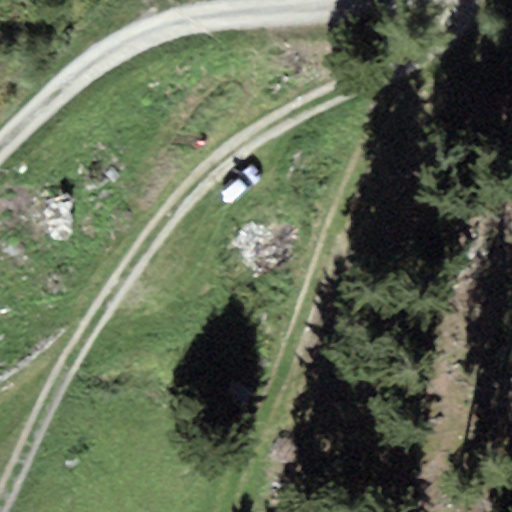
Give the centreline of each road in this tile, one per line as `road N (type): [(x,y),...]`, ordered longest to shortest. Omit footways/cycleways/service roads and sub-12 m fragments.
road 1 (track): [(0,485),(125,270),(188,190),(258,135),(428,45),(468,0)]
road 2 (track): [(0,154),(91,62),(138,34),(212,17),(406,0)]
